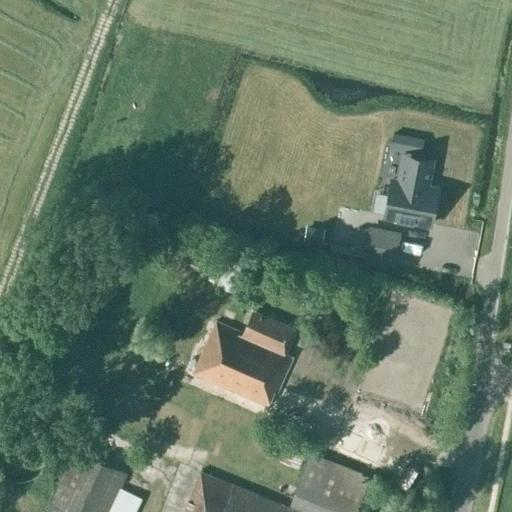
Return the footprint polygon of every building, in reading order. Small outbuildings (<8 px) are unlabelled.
[(432,161),(403,155),(398,186),(391,185),(384,217),(429,225),(437,189),(427,187),(432,161)] [(397,236),(370,231),(365,257),(392,262),(397,236)] [(179,237),(168,260),(197,274),(208,251),(179,237)] [(230,251),(218,285),(242,293),(254,260),(230,251)] [(366,297),(332,281),(330,287),(314,282),(309,300),(325,305),(327,299),(359,314),(366,297)] [(216,320),(192,373),(267,406),(273,392),(276,393),(293,356),(285,353),(296,329),(254,310),(244,333),(216,320)] [(172,352),(167,377),(190,381),(194,356),(172,352)] [(340,437),(363,462),(364,463),(384,444),(357,415),(343,428),(324,421),(317,442),(336,448),(340,437)] [(120,487),(127,473),(75,449),(45,511),(134,511),(141,497),(120,487)] [(356,511),(371,476),(310,452),(289,505),(201,470),(183,511),(356,511)]
